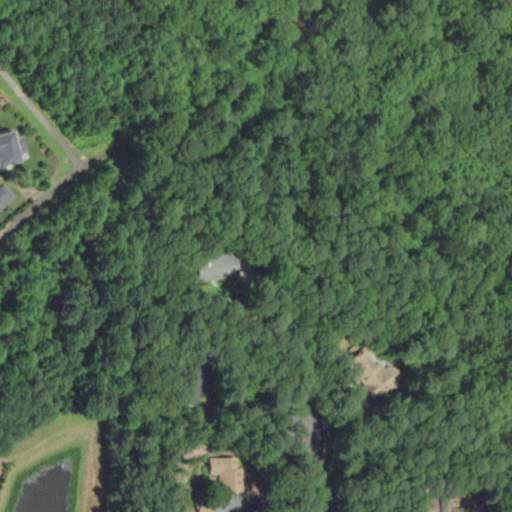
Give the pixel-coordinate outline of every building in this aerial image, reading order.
[(0,130),(7,128),(9,136),(15,135),(20,152),(11,154),(13,160),(0,164),(0,130)] [(0,203),(9,195),(0,185),(0,203)] [(234,276),(232,251),(192,255),(193,273),(188,274),(188,281),(234,276)] [(393,381),(364,342),(338,361),(367,400),(393,381)] [(172,401),(193,407),(206,360),(185,354),(172,401)] [(206,474),(216,473),(217,491),(238,490),(237,456),(205,457),(206,474)] [(462,511),(462,507),(453,507),(452,495),(413,496),(413,511),(462,511)]
